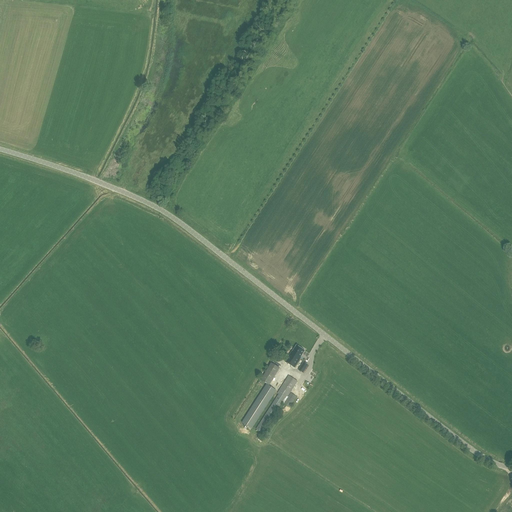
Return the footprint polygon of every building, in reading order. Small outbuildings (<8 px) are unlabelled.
[(285,362),(294,368),(301,357),(300,357),(304,351),(296,345),(292,351),(285,362)] [(298,370),(303,373),(308,365),(303,362),(298,370)] [(270,365),(261,379),(270,385),(279,371),(270,365)] [(256,429),(262,433),(282,403),(290,407),(297,397),(290,393),(298,381),(289,376),(278,393),(279,394),(256,429)] [(242,422),(252,429),(276,390),(266,384),(242,422)]
